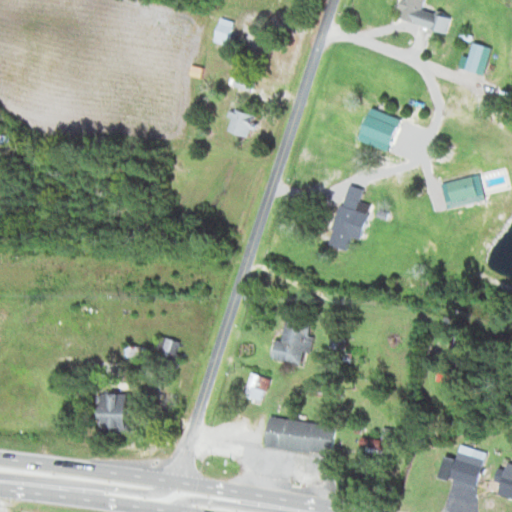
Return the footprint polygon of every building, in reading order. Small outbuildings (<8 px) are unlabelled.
[(430,0),(409,0),(404,19),(451,31),(455,17),(428,10),(430,0)] [(219,41),(232,46),(239,22),(226,18),(219,41)] [(489,46),(478,42),(470,69),(482,72),(489,46)] [(254,84),(242,79),(240,83),(252,88),(254,84)] [(258,112),(233,112),(233,134),(258,134),(258,112)] [(481,196),(477,176),(452,182),(456,202),(481,196)] [(368,189),(350,184),(335,246),(353,250),(368,189)] [(307,365),(317,321),(290,314),(279,359),(307,365)] [(182,338),(162,341),(165,364),(185,361),(182,338)] [(479,349),(464,338),(448,360),(462,371),(479,349)] [(120,360),(137,360),(137,346),(120,346),(120,360)] [(248,400),(264,406),(273,378),(256,373),(248,400)] [(133,434),(133,394),(106,394),(106,434),(133,434)] [(336,455),(340,425),(274,417),(270,446),(336,455)] [(401,441),(393,441),(394,430),(388,430),(387,440),(365,438),(363,451),(400,454),(401,441)] [(491,453),(466,445),(457,477),(482,485),(491,453)]
